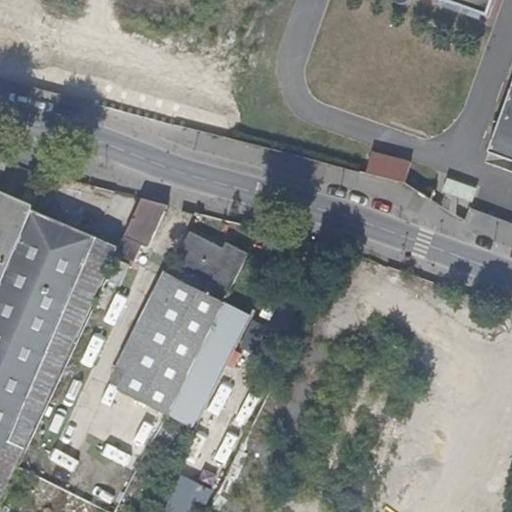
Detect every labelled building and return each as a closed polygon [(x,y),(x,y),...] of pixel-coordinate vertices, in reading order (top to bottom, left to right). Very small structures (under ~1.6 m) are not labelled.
[(440,0),(486,16),(491,0),(440,0)] [(511,61),(479,152),(511,163),(511,61)] [(371,153),(367,175),(407,183),(412,161),(371,153)] [(0,283),(30,212),(40,191),(28,186),(21,203),(0,193),(0,182),(7,166),(0,162),(0,283)] [(148,247),(168,206),(141,199),(114,248),(112,253),(133,262),(142,244),(148,247)] [(0,511),(112,253),(114,248),(30,212),(0,283),(0,511)] [(177,266),(229,293),(248,256),(261,230),(203,215),(193,233),(177,266)] [(175,265),(177,266),(193,233),(192,233),(175,265)] [(292,269),(306,241),(289,237),(249,316),(203,408),(193,428),(150,511),(207,511),(305,320),(274,304),(292,269)] [(323,285),(292,269),(274,304),(305,320),(323,285)] [(178,279),(165,273),(109,385),(122,392),(178,279)] [(249,316),(224,302),(228,296),(220,292),(217,299),(212,296),(215,291),(204,286),(201,291),(178,279),(122,392),(167,415),(177,395),(203,408),(249,316)] [(203,408),(177,395),(167,415),(193,428),(203,408)] [(89,492),(112,501),(117,490),(93,481),(89,492)]
